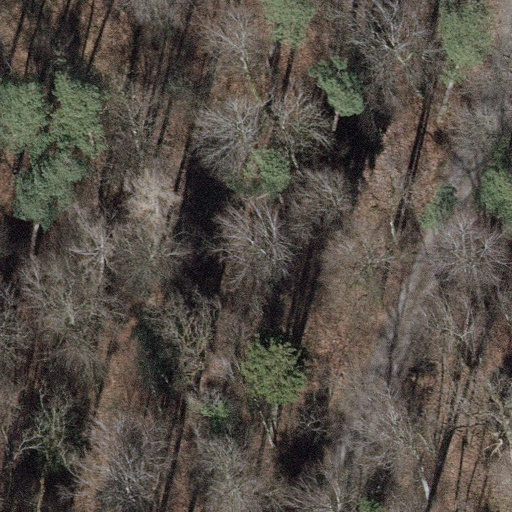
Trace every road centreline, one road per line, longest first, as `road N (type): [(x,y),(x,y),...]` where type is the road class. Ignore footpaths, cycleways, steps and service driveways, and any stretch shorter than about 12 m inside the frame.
road 1 (track): [(325,511),(491,105),(511,14)]
road 2 (track): [(277,511),(143,0)]
road 3 (track): [(348,0),(511,122)]
